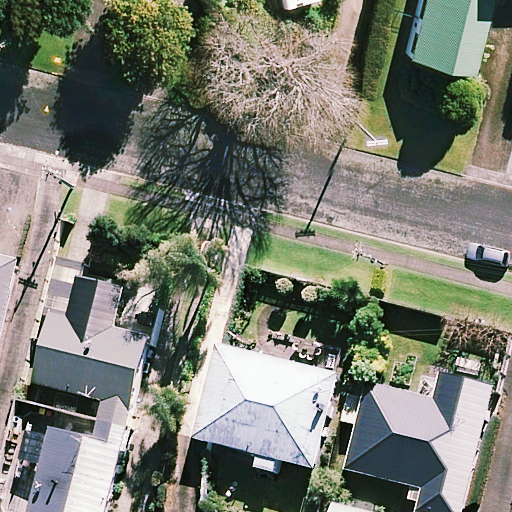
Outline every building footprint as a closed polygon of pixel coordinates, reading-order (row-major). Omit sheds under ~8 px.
[(417,0),(404,53),(467,69),(484,0),(417,0)] [(0,346),(19,265),(0,260),(0,346)] [(54,318),(36,388),(97,405),(102,406),(98,422),(129,430),(152,343),(115,334),(126,292),(76,279),(65,321),(54,318)] [(339,378),(220,349),(197,442),(260,458),(257,472),(275,476),(278,462),(316,472),(339,378)] [(435,405),(369,388),(366,402),(350,398),(343,426),(359,430),(347,473),(422,493),(417,511),(465,511),(496,392),(442,378),(435,405)] [(98,422),(97,422),(93,438),(28,421),(4,511),(108,511),(129,430),(98,422)]
